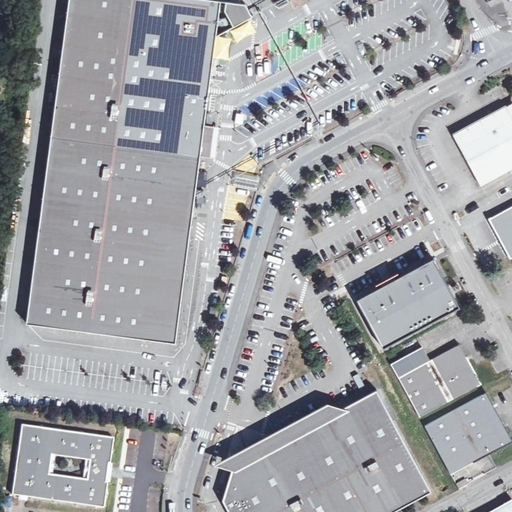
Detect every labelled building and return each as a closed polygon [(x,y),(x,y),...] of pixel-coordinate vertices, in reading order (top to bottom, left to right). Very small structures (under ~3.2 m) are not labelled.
[(217,35),(222,1),(214,0),(68,0),(27,323),(176,342),(200,155),(210,157),(212,142),(214,126),(204,125),(209,90),(213,62),(217,35)] [(222,1),(217,35),(252,16),(245,3),(234,2),(222,1)] [(333,39),(327,27),(320,31),(326,43),(333,39)] [(459,40),(451,38),(450,45),(454,50),(459,40)] [(362,42),(357,44),(363,54),(367,52),(362,42)] [(511,104),(473,125),(455,135),(469,161),(482,185),(511,169),(511,104)] [(243,173),(237,172),(234,186),(240,187),(243,173)] [(509,248),(506,250),(511,259),(511,258),(511,207),(490,220),(497,233),(500,231),(509,248)] [(500,231),(497,233),(506,250),(509,248),(500,231)] [(379,288),(358,299),(385,348),(461,308),(444,276),(435,258),(401,276),(399,273),(388,279),(377,285),(379,288)] [(463,358),(467,356),(460,344),(456,346),(463,358)] [(430,360),(399,377),(420,417),(481,383),(469,360),(467,356),(463,358),(456,346),(430,360)] [(391,364),(399,377),(430,360),(422,347),(404,357),(391,364)] [(160,376),(159,389),(167,390),(169,377),(160,376)] [(238,450),(222,500),(228,511),(393,511),(431,492),(377,390),(255,455),(238,450)] [(438,450),(495,418),(493,413),(490,407),(493,405),(492,403),(486,392),(425,426),(438,450)] [(502,430),(505,428),(500,418),(493,405),(490,407),(493,413),(495,418),(499,425),(502,430)] [(495,418),(438,450),(451,474),(474,462),(490,454),(511,441),(511,440),(508,433),(505,428),(502,430),(499,425),(495,418)] [(114,437),(22,424),(12,494),(104,507),(107,482),(106,481),(108,462),(110,463),(114,437)] [(457,486),(459,491),(469,485),(466,480),(457,486)] [(511,511),(511,503),(496,511),(511,511)]
